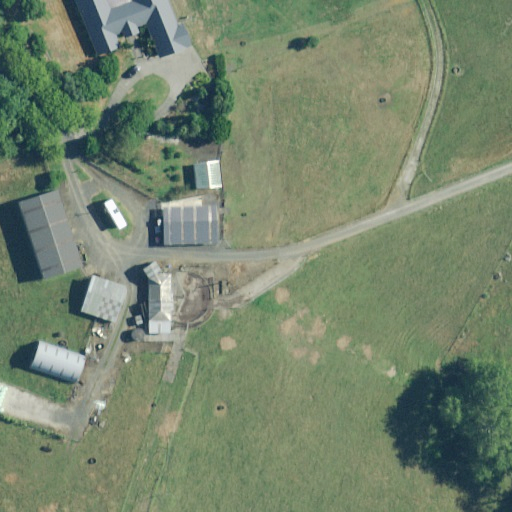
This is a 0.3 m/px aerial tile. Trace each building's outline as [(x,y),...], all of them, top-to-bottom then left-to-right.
[(62,0),(86,56),(112,45),(106,30),(110,28),(114,36),(129,30),(127,26),(137,22),(152,58),(179,47),(159,0),(62,0)] [(209,160),(183,161),(185,186),(210,185),(209,160)] [(46,190),(7,202),(31,281),(71,269),(46,190)] [(160,227),(160,242),(188,243),(188,246),(204,246),(204,228),(160,227)] [(160,332),(160,274),(150,273),(143,263),(130,271),(139,285),(139,332),(160,332)] [(115,285),(80,274),(69,311),(104,322),(115,285)] [(73,355),(26,340),(18,368),(64,382),(73,355)]
